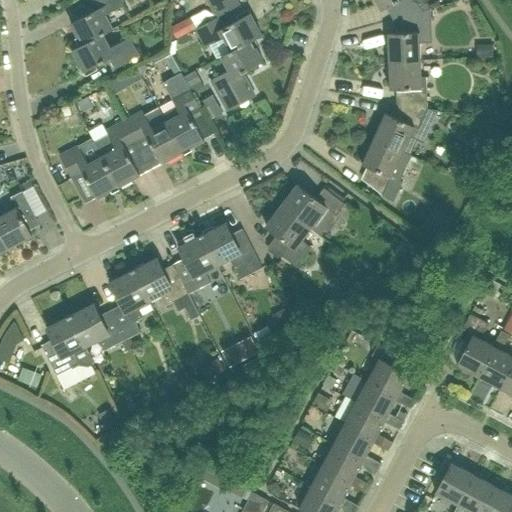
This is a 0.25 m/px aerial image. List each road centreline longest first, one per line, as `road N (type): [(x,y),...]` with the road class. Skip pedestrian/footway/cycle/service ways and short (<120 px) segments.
road 1 (residential): [(328,0),(319,63),(276,155),(81,258)]
road 2 (residential): [(81,258),(34,154),(8,0)]
road 3 (residential): [(511,453),(427,408),(377,511)]
